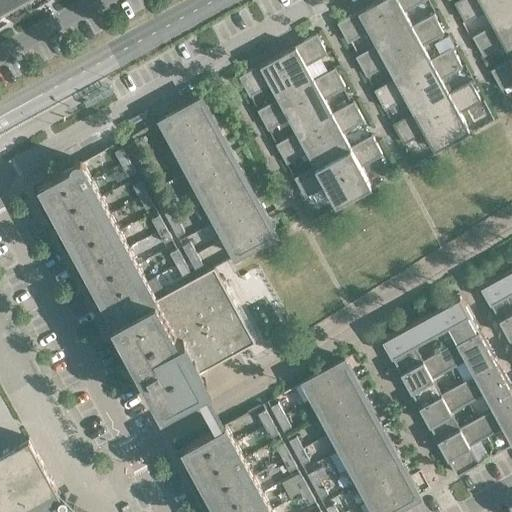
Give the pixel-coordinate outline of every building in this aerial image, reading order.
[(22,0),(1,0),(6,9),(22,0)] [(395,34),(376,0),(375,0),(337,21),(348,40),(369,29),(377,43),(356,55),(395,34)] [(421,0),(376,0),(395,34),(433,13),(433,12),(412,24),(404,10),(421,0)] [(511,14),(503,0),(457,0),(455,2),(465,20),(486,9),(494,23),(473,35),(511,14)] [(511,0),(503,0),(511,14),(511,13),(511,0)] [(444,32),(433,13),(395,34),(413,68),(452,47),(452,46),(430,58),(422,43),(444,32)] [(511,57),(511,14),(473,35),(483,54),(504,42),(511,56),(491,68),(491,69),(511,57)] [(327,52),(316,32),(278,54),(297,88),(335,67),(335,66),(314,78),(306,64),(327,52)] [(413,68),(395,34),(356,55),(366,74),(388,62),(396,77),(374,88),(375,89),(413,68)] [(462,65),(452,47),(413,68),(432,102),(470,81),(470,80),(449,91),(441,77),(462,65)] [(489,52),(482,55),(487,65),(494,61),(489,52)] [(297,88),(278,54),(239,75),(250,94),(271,82),(279,97),(258,108),(258,109),(297,88)] [(511,57),(491,69),(502,88),(511,81),(511,57)] [(345,86),(335,67),(297,88),(315,122),(354,101),(353,100),(332,112),(324,97),(345,86)] [(432,102),(413,68),(375,89),(385,108),(406,96),(414,110),(393,122),(393,123),(432,102)] [(481,99),(470,81),(432,102),(451,136),(468,126),(460,111),(481,99)] [(315,122),(297,88),(258,109),(268,128),(289,116),(297,130),(276,142),(276,143),(315,122)] [(208,109),(201,95),(161,118),(170,135),(208,115),(206,110),(208,109)] [(364,119),(354,101),(315,122),(333,155),(372,134),(350,145),(343,131),(364,119)] [(451,136),(432,102),(393,123),(403,141),(424,130),(433,146),(451,136)] [(211,119),(208,115),(170,135),(180,152),(220,130),(214,118),(211,119)] [(333,155),(315,122),(276,143),(287,161),(308,150),(316,164),(294,176),(295,177),(333,155)] [(227,142),(220,130),(180,152),(189,169),(227,148),(224,144),(227,142)] [(382,153),(372,134),(333,155),(344,174),(352,190),(370,180),(361,164),(382,153)] [(134,140),(127,144),(134,156),(141,152),(134,140)] [(129,158),(122,147),(115,151),(121,162),(129,158)] [(229,153),(227,148),(189,169),(198,186),(239,164),(232,152),(229,153)] [(147,163),(141,152),(134,156),(140,168),(147,163)] [(305,195),(326,184),(335,199),(352,190),(344,174),(333,155),(295,177),(305,195)] [(135,170),(129,158),(121,162),(127,174),(135,170)] [(73,165),(41,183),(48,195),(51,194),(53,198),(51,199),(58,212),(60,211),(62,215),(60,216),(67,229),(69,228),(72,232),(69,233),(76,246),(79,244),(81,248),(78,250),(85,263),(88,261),(90,265),(87,267),(94,279),(97,278),(99,282),(97,284),(104,296),(106,295),(108,299),(106,300),(113,313),(115,312),(118,316),(115,317),(164,406),(214,379),(207,367),(255,340),(214,265),(157,296),(82,161),(82,160),(80,159),(78,159),(77,159),(76,159),(75,160),(74,160),(74,161),(73,162),(73,163),(73,164),(73,165)] [(245,176),(239,164),(198,186),(207,203),(245,182),(243,177),(245,176)] [(153,173),(145,177),(152,189),(159,185),(153,173)] [(147,192),(140,180),(133,184),(139,196),(147,192)] [(248,187),(245,182),(207,203),(216,220),(257,197),(250,185),(248,187)] [(166,197),(159,185),(152,189),(158,201),(166,197)] [(153,204),(147,192),(139,196),(146,208),(153,204)] [(264,210),(257,197),(216,220),(226,237),(264,216),(261,211),(264,210)] [(171,207),(164,211),(170,223),(178,219),(171,207)] [(165,226),(159,214),(151,218),(158,230),(165,226)] [(266,220),(264,216),(226,237),(235,254),(276,232),(269,219),(266,220)] [(184,231),(178,219),(170,223),(177,235),(184,231)] [(172,238),(165,226),(158,230),(164,242),(172,238)] [(190,241),(182,245),(189,257),(196,253),(190,241)] [(184,260),(177,248),(170,252),(176,264),(184,260)] [(203,265),(196,253),(189,257),(195,269),(203,265)] [(190,271),(184,260),(176,264),(183,276),(190,271)] [(511,266),(481,283),(500,318),(511,310),(511,266)] [(479,329),(460,295),(421,316),(431,333),(448,324),(457,340),(440,350),(479,329)] [(511,310),(500,318),(511,340),(511,310)] [(431,333),(421,316),(383,337),(401,371),(440,350),(423,359),(414,343),(431,333)] [(497,363),(479,329),(440,350),(449,367),(466,358),(475,374),(458,383),(459,384),(497,363)] [(449,367),(440,350),(401,371),(420,405),(459,384),(458,383),(441,392),(432,376),(449,367)] [(352,370),(345,357),(304,380),(314,397),(352,377),(349,372),(352,370)] [(511,398),(511,390),(497,363),(459,384),(468,401),(485,392),(493,408),(477,417),(477,418),(511,398)] [(354,381),(352,377),(314,397),(323,414),(363,392),(357,380),(354,381)] [(468,401),(459,384),(420,405),(438,439),(477,418),(477,417),(460,426),(451,410),(468,401)] [(370,404),(363,392),(323,414),(332,431),(370,410),(368,405),(370,404)] [(511,443),(511,398),(477,418),(486,435),(503,425),(511,442),(495,451),(496,452),(511,443)] [(278,402),(270,406),(277,418),(284,413),(278,402)] [(272,420),(265,408),(258,412),(264,424),(272,420)] [(373,415),(370,410),(332,431),(341,448),(382,426),(375,413),(373,415)] [(291,425),(284,413),(277,418),(283,429),(291,425)] [(486,435),(477,418),(438,439),(457,473),(496,452),(495,451),(478,460),(469,444),(486,435)] [(278,432),(272,420),(264,424),(271,436),(278,432)] [(274,511),(225,422),(185,445),(186,447),(189,445),(191,450),(188,451),(195,464),(198,462),(200,466),(197,468),(204,481),(207,479),(209,483),(207,485),(214,497),(216,496),(218,500),(216,501),(221,511),(274,511)] [(389,438),(382,426),(341,448),(350,465),(389,444),(386,439),(389,438)] [(296,435),(289,439),(295,451),(303,447),(296,435)] [(61,496),(29,437),(25,439),(0,452),(0,511),(87,511),(66,501),(67,500),(67,499),(67,498),(66,497),(65,496),(63,495),(62,495),(61,496)] [(290,454),(284,442),(276,446),(283,458),(290,454)] [(391,449),(389,444),(350,465),(360,482),(400,459),(394,447),(391,449)] [(309,459),(303,447),(295,451),(302,463),(309,459)] [(297,466),(290,454),(283,458),(289,470),(297,466)] [(407,471),(400,459),(360,482),(369,498),(407,478),(404,473),(407,471)] [(315,469),(307,473),(314,485),(321,481),(315,469)] [(309,488),(302,476),(295,480),(301,492),(309,488)] [(410,482),(407,478),(369,498),(376,511),(386,511),(419,494),(412,481),(410,482)] [(328,493),(321,481),(314,485),(320,497),(328,493)] [(315,500),(309,488),(301,492),(308,504),(315,500)] [(338,511),(333,503),(326,507),(328,511),(338,511)]
